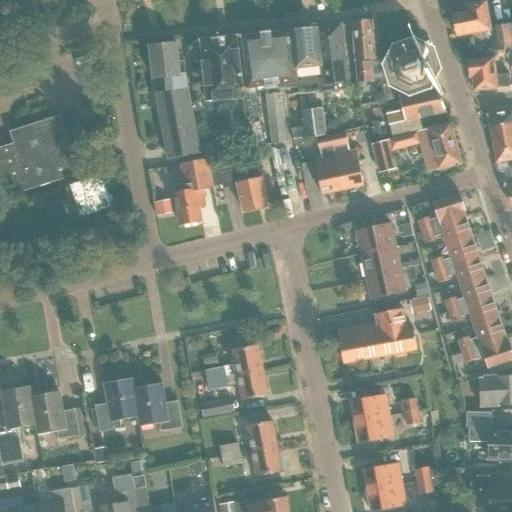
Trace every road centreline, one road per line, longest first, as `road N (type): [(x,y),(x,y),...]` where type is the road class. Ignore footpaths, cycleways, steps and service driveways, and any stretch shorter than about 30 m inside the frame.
road 1 (residential): [(340,511),(289,229)]
road 2 (residential): [(155,260),(103,0)]
road 3 (residential): [(289,229),(485,177)]
road 4 (residential): [(0,309),(155,260)]
road 5 (residential): [(155,260),(289,229)]
